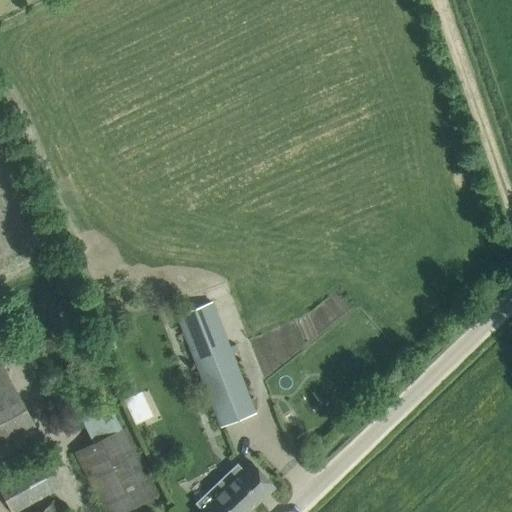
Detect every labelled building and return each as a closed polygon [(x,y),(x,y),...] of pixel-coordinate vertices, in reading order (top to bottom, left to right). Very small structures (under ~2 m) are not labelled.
[(214,407),(221,426),(254,413),(246,394),(211,302),(178,315),(214,407)] [(0,361),(0,420),(25,407),(0,361)] [(136,423),(154,415),(141,388),(123,396),(136,423)] [(37,409),(36,426),(51,427),(52,410),(37,409)] [(122,511),(158,495),(125,427),(75,452),(103,511),(122,511)] [(0,482),(0,492),(10,511),(15,511),(62,486),(46,457),(0,482)] [(200,511),(247,511),(274,486),(252,463),(200,511)] [(58,511),(52,501),(31,511),(58,511)]
